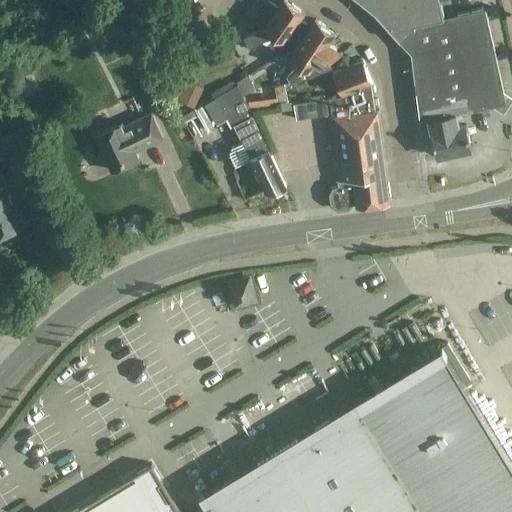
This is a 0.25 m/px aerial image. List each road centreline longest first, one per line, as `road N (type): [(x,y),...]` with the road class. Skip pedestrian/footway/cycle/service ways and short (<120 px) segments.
road 1 (tertiary): [(0,381),(61,321),(156,266),(265,238),(412,218)]
road 2 (unclassified): [(412,218),(389,63),(360,23),(325,0)]
